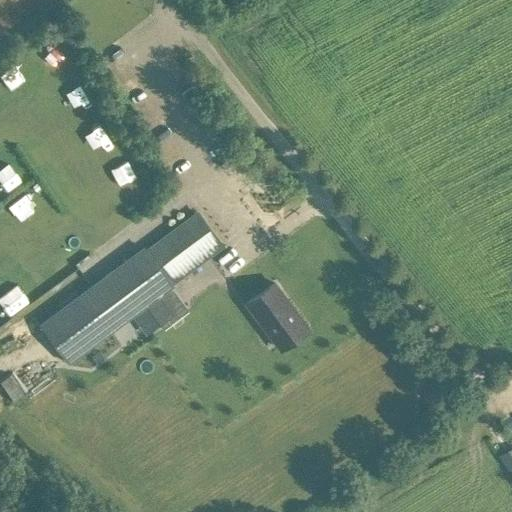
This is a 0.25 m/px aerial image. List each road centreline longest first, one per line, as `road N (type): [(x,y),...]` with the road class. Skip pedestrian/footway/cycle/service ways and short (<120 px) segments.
road 1 (track): [(321,205),(467,374),(489,387),(511,387)]
road 2 (unclassified): [(321,205),(164,0)]
